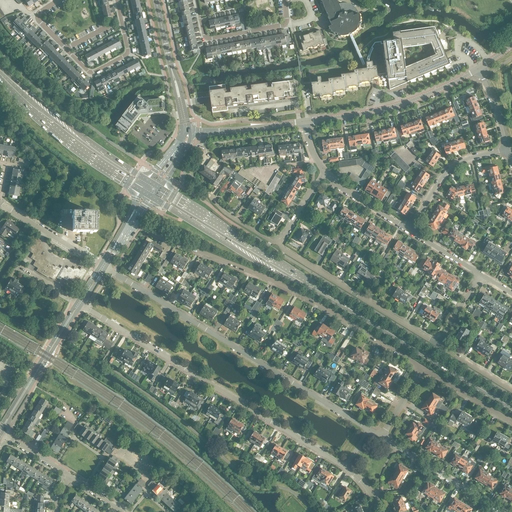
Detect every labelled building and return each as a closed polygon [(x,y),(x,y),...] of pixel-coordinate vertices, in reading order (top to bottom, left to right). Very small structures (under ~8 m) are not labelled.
[(338,5),(336,0),(320,0),(321,1),(323,1),(325,6),(324,7),(327,14),(328,13),(331,19),(329,20),(332,26),(329,27),(330,30),(332,32),(334,34),(335,32),(338,33),(337,35),(338,33),(341,34),(340,36),(343,36),(346,36),(349,35),(349,34),(350,33),(352,34),(354,33),(356,31),(358,28),(357,28),(358,25),(360,26),(360,25),(358,25),(359,22),(361,23),(361,20),(360,17),(359,14),(356,15),(355,13),(357,12),(356,9),(353,7),(351,5),(348,4),(345,3),(342,4),(338,5)] [(181,13),(189,11),(189,8),(194,7),(193,5),(188,6),(180,8),(178,8),(179,13),(181,13)] [(114,10),(110,11),(103,13),(104,19),(111,17),(110,14),(115,12),(114,10)] [(233,16),(236,26),(236,28),(241,27),(238,15),(235,15),(235,11),(232,11),(233,16)] [(236,26),(233,16),(231,16),(230,12),(228,12),(228,17),(231,28),(236,26)] [(231,28),(228,17),(226,17),(225,13),(223,14),(224,18),(226,26),(226,29),(231,28)] [(22,22),(23,21),(25,19),(24,17),(20,21),(17,18),(12,23),(15,25),(12,28),(14,30),(17,27),(22,22)] [(22,22),(17,27),(21,31),(26,27),(22,22)] [(30,31),(26,27),(21,31),(26,36),(30,31)] [(369,53),(366,63),(372,62),(378,75),(388,73),(390,90),(450,65),(435,28),(393,33),(394,41),(391,42),(391,43),(381,44),(381,42),(375,43),(374,44),(372,47),(369,53)] [(281,30),(279,30),(279,35),(281,43),(286,43),(286,44),(289,43),(288,36),(285,37),(285,34),(282,35),(281,30)] [(316,33),(313,34),(317,46),(320,45),(320,46),(324,45),(324,46),(328,45),(325,38),(323,39),(320,30),(316,32),(316,33)] [(30,31),(26,36),(30,40),(35,35),(30,31)] [(37,38),(35,35),(30,40),(34,45),(39,40),(40,38),(43,36),(45,33),(43,31),(40,34),(41,35),(37,38)] [(306,35),(310,48),(313,47),(313,48),(317,47),(317,46),(313,34),(313,32),(309,34),(309,35),(306,36),(306,35)] [(257,39),(256,34),(254,35),(255,39),(255,40),(257,48),(257,51),(262,50),(261,47),(260,39),(257,39)] [(310,48),(306,35),(306,36),(303,37),(303,35),(299,37),(303,51),(307,50),(307,49),(310,48)] [(117,39),(111,42),(115,48),(120,45),(117,39)] [(43,44),(39,40),(34,45),(39,49),(41,47),(40,47),(43,44)] [(43,53),(45,51),(50,46),(46,41),(43,44),(40,47),(41,47),(39,49),(43,53)] [(115,48),(111,42),(106,45),(109,51),(115,48)] [(200,50),(198,49),(197,47),(202,46),(202,44),(197,45),(189,47),(190,52),(197,50),(197,51),(196,53),(198,54),(200,50)] [(109,51),(106,45),(101,48),(104,54),(109,51)] [(50,46),(45,51),(49,56),(55,50),(50,46)] [(101,48),(95,50),(99,57),(104,54),(101,48)] [(55,50),(49,56),(53,60),(59,55),(55,50)] [(99,57),(95,50),(90,53),(93,60),(99,57)] [(63,51),(61,53),(59,55),(53,60),(51,62),(56,66),(58,65),(63,59),(61,56),(64,53),(63,51)] [(93,60),(90,53),(84,56),(88,63),(93,60)] [(69,62),(71,60),(69,58),(66,62),(63,59),(58,65),(62,69),(68,63),(69,62)] [(131,63),(130,61),(128,59),(126,60),(129,64),(125,66),(129,72),(134,69),(131,63)] [(136,60),(131,63),(134,69),(139,66),(136,60)] [(377,77),(377,74),(378,75),(372,62),(366,63),(367,68),(365,69),(354,70),(354,73),(341,75),(342,78),(329,79),(329,82),(321,83),(321,77),(317,78),(318,82),(312,83),(313,95),(317,94),(319,93),(320,96),(323,96),(331,95),(331,94),(334,94),(333,91),(335,91),(336,92),(344,90),(346,89),(346,87),(348,86),(348,87),(356,86),(356,85),(359,85),(358,82),(361,82),(368,81),(371,80),(370,76),(372,76),(373,78),(377,77)] [(72,68),(68,63),(62,69),(66,73),(72,68)] [(123,75),(129,72),(125,66),(120,69),(123,75)] [(72,68),(66,73),(70,78),(76,72),(72,68)] [(78,74),(81,70),(80,69),(78,70),(76,72),(70,78),(75,82),(81,76),(78,74)] [(123,75),(120,69),(115,71),(118,77),(123,75)] [(115,71),(110,74),(113,80),(118,77),(115,71)] [(110,74),(104,77),(108,83),(113,80),(110,74)] [(78,88),(79,86),(88,77),(87,76),(83,79),(81,76),(75,82),(73,83),(78,88)] [(88,77),(79,86),(84,91),(89,85),(87,82),(90,79),(88,77)] [(108,83),(104,77),(99,80),(102,86),(108,83)] [(102,86),(99,80),(94,83),(97,89),(102,86)] [(209,87),(213,113),(228,111),(228,107),(233,107),(233,105),(237,104),(240,103),(240,104),(248,104),(248,105),(254,104),(254,103),(269,101),(269,102),(275,101),(275,99),(279,98),(279,100),(297,97),(295,80),(226,89),(225,85),(209,87)] [(467,107),(468,107),(468,106),(476,103),(474,97),(471,94),(466,96),(465,100),(467,104),(466,104),(467,107)] [(134,103),(115,126),(117,127),(116,129),(120,131),(121,130),(127,135),(131,131),(129,130),(139,118),(143,117),(144,115),(144,114),(164,112),(163,110),(165,110),(164,104),(163,104),(162,99),(149,101),(147,103),(139,97),(136,100),(134,103)] [(479,109),(476,103),(468,106),(468,107),(469,110),(468,110),(470,113),(471,113),(470,112),(479,109)] [(454,117),(451,108),(444,111),(448,120),(449,120),(448,119),(452,117),(452,118),(454,117),(457,125),(455,126),(456,128),(461,125),(457,115),(454,117)] [(481,115),(479,109),(470,112),(471,113),(472,115),(471,116),(472,119),(481,115)] [(446,121),(448,120),(444,111),(438,113),(442,121),(445,120),(446,121)] [(442,121),(438,113),(432,116),(436,124),(439,122),(440,123),(442,122),(442,121)] [(436,124),(432,116),(426,118),(429,127),(433,125),(433,126),(436,125),(436,124)] [(414,122),(417,133),(424,131),(423,130),(420,120),(414,122)] [(407,124),(410,134),(411,135),(417,133),(414,122),(407,124)] [(485,129),(483,122),(472,126),(473,129),(476,128),(477,131),(476,132),(485,129)] [(408,135),(410,134),(407,124),(401,126),(402,130),(398,131),(400,136),(404,135),(407,134),(408,135)] [(389,139),(389,138),(393,137),(393,139),(396,138),(396,140),(400,139),(398,132),(395,133),(394,128),(387,130),(389,139)] [(478,138),(487,135),(485,129),(476,132),(477,135),(478,134),(479,137),(478,138)] [(390,141),(389,138),(389,139),(387,130),(381,131),(383,140),(383,141),(384,142),(390,141)] [(383,140),(381,131),(374,133),(376,142),(380,141),(381,142),(383,141),(383,140)] [(362,135),(363,145),(363,144),(367,143),(367,144),(370,144),(368,134),(362,135)] [(360,146),(363,145),(362,135),(355,136),(356,146),(357,146),(357,145),(360,145),(360,146)] [(487,135),(478,138),(479,141),(480,141),(481,144),(484,143),(485,146),(490,145),(489,141),(487,135)] [(356,146),(355,136),(348,137),(350,146),(350,150),(357,149),(356,146)] [(459,150),(466,148),(463,139),(462,137),(460,138),(460,140),(457,141),(459,150)] [(337,148),(341,147),(341,149),(344,148),(342,138),(336,139),(337,148)] [(453,152),(459,150),(457,141),(456,138),(449,140),(450,143),(453,152)] [(323,153),(330,152),(330,150),(330,149),(329,140),(317,142),(318,148),(322,147),(323,153)] [(446,154),(453,152),(450,143),(444,144),(446,154)] [(304,161),(303,153),(302,153),(301,149),(300,149),(300,144),(292,145),(294,154),(298,154),(299,162),(304,161)] [(264,146),(266,155),(273,154),(272,145),(264,146)] [(294,154),(292,145),(285,146),(286,155),(294,154)] [(9,147),(3,146),(1,156),(7,157),(9,147)] [(251,156),(258,155),(257,146),(250,147),(251,156)] [(258,155),(266,155),(264,146),(257,146),(258,155)] [(286,155),(285,146),(278,146),(279,156),(286,155)] [(16,148),(9,147),(7,157),(14,158),(16,148)] [(244,157),(251,156),(250,147),(243,148),(244,157)] [(243,148),(236,149),(237,158),(237,161),(244,160),(244,157),(243,148)] [(230,159),(237,158),(236,149),(229,150),(229,154),(230,159)] [(220,163),(222,160),(230,159),(229,154),(229,150),(221,151),(222,158),(221,158),(219,162),(220,163)] [(429,156),(437,161),(440,156),(432,150),(429,156)] [(433,167),(437,161),(429,156),(425,162),(433,167)] [(212,181),(215,176),(216,175),(208,168),(208,167),(204,164),(201,168),(202,168),(199,173),(204,176),(212,181)] [(367,170),(372,173),(375,168),(370,164),(367,170)] [(216,175),(215,176),(212,181),(211,183),(217,187),(223,178),(222,177),(224,174),(230,177),(230,176),(232,174),(234,171),(224,165),(217,175),(216,175)] [(494,167),(494,165),(481,168),(482,173),(487,171),(487,172),(488,172),(490,177),(498,174),(499,174),(498,169),(497,169),(497,167),(494,167)] [(303,175),(302,168),(296,169),(293,170),(293,172),(293,173),(296,173),(297,176),(295,180),(301,184),(302,183),(306,183),(305,176),(305,175),(303,175)] [(11,175),(22,177),(22,176),(23,171),(12,169),(11,175)] [(241,185),(244,181),(243,180),(244,179),(234,171),(232,174),(235,176),(234,178),(236,179),(229,189),(234,193),(241,185)] [(426,181),(429,176),(430,175),(422,171),(418,176),(426,181)] [(500,181),(498,174),(490,177),(489,177),(489,180),(491,180),(491,183),(500,181)] [(10,182),(21,184),(22,177),(11,175),(11,176),(10,182)] [(415,182),(423,187),(426,181),(418,176),(415,182)] [(298,189),(301,184),(295,180),(291,185),(298,189)] [(370,195),(377,184),(371,180),(366,189),(367,190),(366,192),(369,193),(370,194),(370,195)] [(223,193),(230,183),(227,181),(220,191),(223,193)] [(492,189),(502,187),(500,181),(491,183),(490,183),(490,184),(490,186),(489,187),(490,190),(492,189)] [(9,188),(20,190),(21,184),(10,182),(9,188)] [(419,193),(423,187),(415,182),(411,188),(419,193)] [(267,189),(272,193),(275,187),(270,184),(268,187),(267,189)] [(375,198),(382,187),(377,184),(370,195),(371,193),(373,194),(372,195),(374,197),(374,196),(376,197),(375,198)] [(462,187),(464,196),(464,197),(471,195),(471,197),(476,196),(474,184),(462,187)] [(241,185),(234,193),(239,197),(240,195),(243,196),(245,193),(248,195),(249,195),(250,195),(252,191),(253,190),(252,190),(253,190),(249,187),(248,190),(241,185)] [(288,190),(295,195),(298,189),(291,185),(288,190)] [(382,187),(375,198),(376,198),(377,196),(378,197),(377,199),(379,200),(380,199),(381,201),(384,196),(387,198),(392,190),(389,188),(387,191),(382,187)] [(454,189),(451,187),(446,195),(453,199),(454,199),(454,198),(458,197),(458,199),(458,196),(456,189),(454,189)] [(456,189),(458,196),(458,199),(462,198),(461,197),(464,196),(462,187),(456,189)] [(502,189),(502,187),(492,189),(493,192),(494,192),(495,196),(496,198),(497,198),(499,194),(503,193),(504,193),(505,191),(504,190),(503,189),(502,189)] [(19,196),(20,190),(9,188),(8,195),(19,196)] [(295,195),(288,190),(286,193),(284,192),(282,194),(292,200),(295,195)] [(404,199),(412,203),(416,198),(408,193),(404,199)] [(292,200),(282,194),(280,197),(283,199),(281,201),(288,205),(292,200)] [(325,206),(330,199),(321,194),(314,206),(318,208),(321,204),(325,206)] [(255,212),(259,204),(256,202),(257,200),(254,199),(248,208),(255,212)] [(409,209),(412,203),(404,199),(401,204),(409,209)] [(333,212),(338,204),(334,202),(329,209),(333,212)] [(397,202),(396,204),(394,208),(405,215),(409,209),(401,204),(397,202)] [(439,206),(435,212),(444,218),(446,214),(445,213),(449,206),(444,203),(441,208),(439,206)] [(259,204),(255,212),(261,216),(265,208),(259,204)] [(508,220),(511,212),(511,210),(508,207),(502,216),(508,220)] [(349,211),(344,208),(339,216),(341,218),(340,220),(343,222),(345,219),(349,211)] [(281,217),(283,214),(274,209),(271,214),(274,216),(271,222),(277,226),(282,218),(281,217)] [(350,222),(354,214),(349,211),(345,219),(348,221),(347,222),(349,223),(350,222)] [(96,214),(89,214),(86,214),(86,212),(82,212),(82,213),(73,213),(72,232),(95,232),(96,214)] [(440,224),(444,218),(435,212),(431,218),(440,224)] [(354,226),(360,218),(354,214),(350,222),(353,224),(353,225),(354,226)] [(360,218),(354,226),(355,226),(354,228),(359,231),(365,221),(360,218)] [(440,224),(431,218),(428,224),(427,226),(430,228),(431,227),(435,229),(438,225),(439,226),(440,224)] [(14,237),(19,230),(12,225),(13,225),(7,221),(2,228),(2,229),(0,231),(0,234),(4,237),(7,232),(14,237)] [(370,224),(364,234),(370,237),(371,235),(376,228),(374,226),(374,225),(371,224),(371,225),(370,224)] [(296,237),(295,239),(302,243),(305,237),(310,240),(314,234),(309,231),(308,233),(301,228),(296,237)] [(381,231),(376,228),(371,235),(375,237),(374,238),(376,239),(381,231)] [(447,229),(444,234),(449,237),(448,237),(454,241),(459,233),(459,232),(456,230),(456,231),(453,230),(452,232),(447,229)] [(380,244),(381,243),(386,234),(381,231),(376,239),(375,241),(380,244)] [(461,235),(459,233),(454,241),(459,244),(464,236),(465,235),(462,234),(461,235)] [(385,248),(386,246),(392,237),(386,234),(381,243),(380,244),(385,248)] [(467,238),(464,236),(459,244),(461,245),(461,247),(464,249),(470,239),(467,237),(467,238)] [(472,240),(473,238),(471,237),(470,239),(464,249),(466,250),(467,249),(470,251),(471,250),(473,251),(474,249),(473,247),(475,243),(472,241),(473,240),(472,240)] [(142,246),(150,252),(153,248),(161,253),(163,249),(153,242),(153,241),(148,238),(147,241),(146,241),(142,246)] [(493,242),(486,238),(483,243),(487,246),(484,251),(486,253),(485,254),(489,256),(495,245),(492,243),(493,242)] [(322,255),(328,245),(321,241),(314,251),(322,255)] [(397,255),(398,253),(399,252),(403,245),(398,241),(393,249),(397,251),(395,253),(397,255)] [(403,245),(399,252),(402,254),(401,255),(403,256),(404,255),(409,248),(403,245)] [(501,248),(496,245),(495,245),(489,256),(494,260),(500,250),(501,248)] [(147,257),(150,252),(142,246),(139,252),(147,257)] [(409,260),(414,251),(409,248),(404,255),(407,257),(407,258),(409,260)] [(337,264),(343,254),(337,250),(330,260),(337,264)] [(506,254),(500,250),(494,260),(497,261),(496,262),(502,265),(503,262),(502,261),(506,254)] [(414,251),(409,260),(409,259),(413,261),(412,262),(414,263),(419,255),(414,251)] [(143,263),(147,257),(139,252),(135,258),(143,263)] [(182,258),(176,254),(175,256),(173,255),(169,261),(174,264),(175,263),(178,265),(182,258)] [(343,254),(337,264),(337,265),(343,269),(349,259),(343,255),(343,254)] [(140,269),(143,263),(135,258),(131,264),(140,269)] [(184,259),(182,258),(178,265),(184,268),(189,260),(185,258),(184,259)] [(428,273),(435,262),(434,262),(428,258),(426,262),(423,260),(420,266),(423,268),(422,269),(428,272),(427,273),(428,273)] [(362,281),(368,271),(370,268),(361,262),(355,272),(356,272),(357,273),(355,276),(362,281)] [(432,278),(440,265),(435,262),(428,273),(431,275),(430,276),(432,278)] [(136,275),(140,269),(131,264),(128,270),(136,275)] [(201,264),(196,272),(195,273),(201,277),(203,275),(207,268),(201,264)] [(440,265),(432,278),(433,277),(438,280),(444,272),(440,270),(441,269),(439,268),(440,265)] [(207,268),(203,275),(208,278),(213,270),(210,268),(209,269),(207,268)] [(373,274),(368,271),(362,281),(367,284),(369,280),(374,284),(375,283),(378,285),(382,279),(378,277),(379,276),(373,273),(373,274)] [(444,272),(438,280),(439,280),(437,283),(440,284),(441,282),(444,284),(450,275),(444,272)] [(227,284),(231,277),(225,273),(220,282),(223,284),(224,282),(227,284)] [(401,274),(399,273),(393,278),(397,281),(401,274)] [(456,279),(450,275),(443,286),(452,292),(458,282),(455,280),(456,279)] [(231,277),(227,284),(232,288),(237,279),(234,277),(233,278),(231,277)] [(11,293),(16,284),(17,281),(11,278),(4,290),(6,291),(7,290),(11,293)] [(162,291),(167,282),(161,278),(156,287),(162,291)] [(167,282),(162,291),(168,294),(173,286),(167,282)] [(251,294),(255,286),(249,282),(244,291),(247,293),(247,292),(251,294)] [(16,284),(11,293),(13,294),(14,293),(19,296),(21,293),(19,291),(22,287),(16,284)] [(255,286),(251,294),(257,298),(262,289),(258,286),(258,287),(255,286)] [(422,298),(427,288),(424,286),(418,295),(422,298)] [(399,300),(404,292),(398,288),(393,296),(399,300)] [(184,304),(189,296),(190,294),(184,290),(178,301),(184,304)] [(412,297),(404,292),(399,300),(405,304),(407,300),(408,301),(410,299),(411,300),(412,297)] [(273,306),(278,297),(273,294),(267,302),(273,306)] [(490,298),(485,295),(482,299),(481,298),(479,301),(480,302),(479,303),(485,307),(490,298)] [(189,296),(184,304),(190,308),(195,299),(189,296)] [(284,301),(278,297),(273,306),(279,309),(284,301)] [(491,310),(493,306),(496,302),(490,298),(485,307),(491,310)] [(231,301),(227,307),(225,311),(228,313),(234,304),(231,301)] [(253,312),(259,303),(256,301),(253,305),(250,310),(251,311),(253,312)] [(497,314),(500,309),(502,305),(496,302),(493,306),(491,310),(497,314)] [(206,317),(212,307),(206,303),(200,314),(206,317)] [(259,303),(253,312),(254,313),(256,314),(262,305),(259,303)] [(427,307),(424,305),(422,309),(425,311),(424,311),(421,310),(419,313),(423,315),(422,316),(422,317),(423,318),(425,317),(426,317),(428,318),(433,310),(427,307)] [(502,305),(500,309),(497,314),(497,313),(500,315),(500,316),(503,317),(508,309),(502,305)] [(212,307),(206,317),(212,321),(218,311),(212,307)] [(296,319),(301,311),(295,307),(290,315),(296,319)] [(433,310),(428,318),(434,322),(434,321),(437,323),(439,320),(438,319),(441,315),(439,314),(438,313),(439,313),(439,311),(434,308),(433,310)] [(301,311),(296,319),(302,323),(307,314),(301,311)] [(254,313),(251,319),(250,321),(253,323),(258,315),(256,314),(254,313)] [(230,328),(235,320),(229,316),(224,325),(230,328)] [(481,328),(484,323),(481,321),(481,322),(477,320),(471,317),(469,320),(479,326),(478,327),(481,328)] [(235,320),(230,328),(236,332),(241,323),(235,320)] [(90,334),(95,327),(88,322),(85,321),(82,325),(84,327),(84,328),(83,329),(90,334)] [(323,336),(328,328),(322,324),(318,331),(315,329),(312,335),(314,336),(315,335),(316,336),(317,334),(320,335),(320,334),(323,336)] [(254,326),(251,332),(249,331),(247,334),(254,339),(260,330),(254,326)] [(97,339),(102,331),(95,327),(90,334),(98,338),(97,339)] [(468,338),(471,333),(469,332),(463,327),(456,338),(458,338),(457,339),(461,342),(462,341),(463,342),(466,337),(468,338)] [(334,332),(328,328),(323,336),(326,338),(326,339),(328,341),(327,343),(331,345),(333,341),(330,339),(333,334),(334,334),(335,333),(334,332)] [(104,346),(107,341),(105,339),(108,334),(106,333),(106,332),(103,330),(103,331),(102,331),(97,339),(103,343),(101,345),(104,346)] [(265,334),(260,330),(254,339),(260,342),(265,334)] [(481,353),(486,345),(483,343),(484,341),(481,339),(475,349),(478,351),(477,351),(481,353)] [(276,352),(281,344),(276,340),(270,348),(276,352)] [(281,344),(276,352),(282,355),(283,356),(284,356),(286,356),(287,354),(286,353),(285,352),(285,351),(287,347),(281,344)] [(489,347),(486,345),(481,353),(485,356),(485,355),(488,357),(492,350),(495,351),(497,347),(496,347),(495,346),(493,344),(492,344),(491,345),(489,347)] [(354,351),(350,358),(354,360),(355,357),(358,359),(363,351),(361,350),(356,348),(355,348),(354,348),(354,349),(353,349),(353,350),(353,351),(354,351)] [(130,354),(124,350),(122,354),(120,353),(118,357),(123,360),(122,361),(125,363),(126,362),(125,362),(130,354)] [(363,351),(358,359),(357,359),(366,364),(369,359),(366,358),(369,353),(363,350),(363,351)] [(125,362),(126,362),(129,364),(128,365),(131,367),(138,355),(131,352),(130,354),(125,362)] [(504,367),(509,359),(505,357),(508,353),(505,352),(504,353),(498,363),(500,365),(504,367)] [(298,365),(303,357),(297,353),(292,362),(298,365)] [(303,357),(298,365),(304,369),(309,360),(303,357)] [(149,374),(154,365),(149,362),(148,362),(143,370),(149,374)] [(376,364),(373,369),(379,373),(382,368),(376,364)] [(154,365),(149,374),(152,376),(149,380),(152,381),(160,368),(154,365)] [(325,370),(323,369),(319,367),(314,375),(320,379),(325,370)] [(384,372),(382,375),(392,381),(395,377),(396,378),(399,373),(396,372),(396,371),(396,370),(394,368),(393,369),(392,370),(389,367),(386,373),(384,372)] [(331,374),(325,370),(320,379),(326,382),(331,374)] [(382,375),(379,379),(381,380),(379,383),(388,388),(392,381),(382,375)] [(168,391),(173,381),(169,378),(168,379),(166,378),(162,383),(164,384),(162,387),(168,391)] [(363,380),(360,385),(366,389),(369,383),(363,380)] [(173,381),(168,391),(174,394),(179,386),(178,385),(179,385),(173,381)] [(339,396),(345,387),(343,386),(345,383),(341,381),(333,393),(339,396)] [(351,392),(351,391),(345,387),(339,396),(348,401),(351,396),(349,395),(350,393),(350,392),(351,392)] [(189,393),(186,391),(184,396),(186,397),(184,401),(190,404),(195,395),(190,392),(189,393)] [(368,400),(369,398),(365,396),(366,395),(362,392),(359,397),(355,404),(359,406),(359,407),(359,408),(361,410),(362,409),(362,408),(363,409),(363,408),(368,400)] [(426,402),(434,407),(440,398),(432,394),(430,398),(429,398),(426,402)] [(195,395),(190,404),(196,408),(201,399),(195,395)] [(41,398),(38,404),(45,408),(48,402),(41,398)] [(368,400),(363,408),(367,411),(368,410),(372,413),(377,406),(368,400)] [(436,408),(434,407),(426,402),(422,409),(431,414),(432,412),(434,412),(436,408)] [(34,409),(41,413),(45,408),(38,404),(34,409)] [(217,409),(211,405),(206,414),(212,418),(217,409)] [(449,408),(443,405),(440,409),(443,411),(442,412),(446,414),(449,408)] [(38,419),(41,413),(34,409),(31,415),(38,419)] [(217,409),(212,418),(217,421),(223,412),(217,409)] [(465,413),(462,412),(460,415),(459,415),(458,416),(453,413),(449,421),(450,421),(454,423),(454,424),(455,424),(456,422),(458,423),(459,421),(463,424),(468,415),(465,413)] [(31,415),(28,420),(35,424),(38,419),(31,415)] [(468,415),(463,424),(466,426),(466,427),(468,428),(467,430),(471,432),(474,426),(471,424),(474,419),(471,417),(468,415)] [(233,418),(228,426),(226,429),(232,433),(233,431),(239,422),(233,418)] [(35,424),(28,420),(24,426),(31,430),(35,424)] [(422,431),(423,428),(424,427),(422,425),(414,421),(410,428),(419,434),(420,431),(422,431)] [(244,425),(239,422),(233,431),(239,434),(242,430),(244,431),(246,427),(244,426),(244,425)] [(67,428),(69,426),(66,424),(63,428),(59,434),(66,438),(70,432),(69,432),(70,429),(67,428)] [(78,429),(77,431),(79,432),(79,434),(84,437),(90,428),(85,425),(83,427),(78,424),(76,425),(80,428),(78,429)] [(24,426),(21,431),(28,435),(31,430),(24,426)] [(89,441),(93,434),(95,432),(90,428),(84,437),(89,441)] [(408,437),(413,440),(413,439),(416,441),(418,437),(417,436),(419,434),(410,428),(406,435),(408,437)] [(255,444),(260,435),(254,432),(249,440),(255,444)] [(498,444),(503,435),(500,433),(500,434),(496,432),(494,438),(490,436),(487,441),(491,443),(492,442),(494,443),(495,442),(498,444)] [(63,443),(66,438),(59,434),(56,439),(63,443)] [(94,445),(99,438),(93,434),(89,441),(94,445)] [(266,444),(268,441),(266,439),(260,435),(255,444),(254,446),(256,447),(257,446),(261,448),(263,443),(266,444)] [(503,435),(498,444),(502,446),(501,447),(504,448),(503,450),(507,452),(510,446),(506,444),(509,439),(506,437),(507,437),(503,435)] [(99,448),(104,441),(99,438),(94,445),(99,448)] [(56,439),(53,444),(60,448),(63,443),(56,439)] [(105,451),(108,446),(111,442),(106,439),(104,441),(99,448),(104,452),(104,451),(105,451)] [(431,451),(437,442),(432,439),(426,448),(428,449),(427,450),(430,452),(431,451)] [(60,448),(53,444),(50,442),(47,447),(50,449),(57,453),(60,448)] [(437,455),(442,447),(439,445),(439,443),(437,442),(431,451),(437,455)] [(277,457),(282,448),(276,445),(273,444),(271,448),(273,450),(271,454),(277,457)] [(442,447),(437,455),(438,455),(437,456),(440,458),(441,457),(443,458),(449,449),(446,447),(445,449),(442,447)] [(287,458),(289,454),(288,452),(282,448),(277,457),(282,461),(285,457),(287,458)] [(301,467),(306,459),(306,458),(300,454),(292,467),(295,469),(297,465),(301,467)] [(462,457),(461,457),(456,454),(450,463),(456,466),(462,457)] [(12,465),(16,458),(10,455),(6,462),(4,466),(7,467),(9,463),(12,465)] [(462,470),(467,462),(463,460),(464,459),(465,456),(463,455),(461,457),(462,457),(456,466),(462,470)] [(15,471),(17,468),(21,461),(16,458),(12,465),(10,468),(15,471)] [(111,459),(110,458),(106,463),(113,468),(116,463),(117,464),(120,460),(118,459),(117,458),(115,461),(113,460),(111,459)] [(306,459),(301,467),(306,470),(308,468),(310,469),(314,464),(311,462),(306,459)] [(26,464),(21,461),(17,468),(22,471),(26,464)] [(467,462),(462,470),(468,473),(473,464),(470,463),(469,464),(467,462)] [(110,473),(113,468),(106,463),(103,468),(110,473)] [(26,464),(22,471),(21,473),(26,476),(27,474),(32,467),(26,464)] [(394,473),(403,479),(408,469),(400,464),(397,470),(396,469),(394,473)] [(37,471),(32,467),(27,474),(33,478),(37,471)] [(106,478),(110,473),(103,468),(99,473),(106,478)] [(321,469),(319,468),(313,478),(321,483),(322,481),(327,472),(322,469),(321,469)] [(481,481),(485,474),(486,472),(481,469),(475,478),(481,481)] [(38,481),(42,474),(37,471),(33,478),(38,481)] [(334,476),(327,472),(322,481),(328,485),(333,477),(333,478),(334,476)] [(487,485),(492,478),(488,475),(489,474),(486,472),(485,474),(481,481),(487,485)] [(103,483),(106,478),(99,473),(96,479),(103,483)] [(403,479),(394,473),(391,477),(392,478),(389,483),(397,488),(403,479)] [(42,474),(38,481),(37,482),(43,485),(43,484),(47,477),(42,474)] [(47,489),(49,487),(53,480),(47,477),(43,484),(43,485),(42,486),(47,489)] [(492,478),(487,485),(492,489),(493,487),(495,488),(496,485),(495,484),(498,480),(495,478),(494,479),(492,478)] [(141,485),(139,484),(142,480),(140,479),(138,482),(136,484),(132,489),(138,494),(142,489),(141,488),(143,486),(141,485)] [(157,485),(153,481),(152,480),(150,482),(153,484),(152,486),(150,488),(152,490),(151,491),(156,495),(162,489),(164,487),(159,482),(157,485)] [(303,488),(306,483),(301,480),(298,485),(303,488)] [(505,497),(510,489),(507,487),(509,485),(506,484),(504,482),(502,486),(504,487),(500,493),(505,497)] [(429,495),(434,487),(434,486),(430,484),(430,485),(428,483),(422,493),(425,495),(426,493),(429,495)] [(349,495),(350,494),(351,494),(352,494),(352,493),(352,492),(352,491),(344,486),(343,488),(344,488),(339,496),(346,500),(349,495)] [(423,488),(419,486),(413,496),(416,498),(423,488)] [(434,487),(429,495),(428,497),(430,499),(431,497),(434,498),(434,499),(439,490),(434,487)] [(128,494),(134,499),(138,494),(132,489),(128,494)] [(166,493),(165,492),(162,489),(156,495),(161,499),(166,493)] [(13,494),(13,491),(5,490),(5,493),(0,493),(0,496),(0,499),(9,500),(9,494),(13,494)] [(434,499),(434,498),(433,500),(436,502),(437,500),(440,502),(445,494),(439,490),(434,499)] [(165,503),(173,495),(168,491),(166,493),(161,499),(165,503)] [(130,504),(134,499),(128,494),(124,499),(130,504)] [(76,505),(81,499),(76,495),(71,502),(69,505),(71,507),(74,504),(76,505)] [(170,508),(175,502),(172,498),(174,496),(173,495),(165,503),(170,508)] [(396,507),(405,503),(404,501),(403,501),(401,498),(397,499),(396,497),(392,499),(395,506),(396,507)] [(455,510),(460,502),(454,498),(448,509),(450,511),(451,509),(454,511),(455,510)] [(9,500),(0,499),(0,505),(4,506),(3,509),(4,510),(4,511),(21,511),(22,510),(10,509),(10,507),(8,507),(9,500)] [(35,509),(43,509),(44,503),(43,503),(43,500),(37,499),(36,503),(35,509)] [(81,499),(76,505),(81,509),(86,502),(81,499)] [(178,511),(179,511),(183,511),(184,511),(180,506),(181,504),(181,503),(180,503),(177,501),(176,502),(175,502),(170,508),(174,511),(175,511),(176,511),(178,511)] [(86,511),(91,506),(86,502),(81,509),(85,511),(86,511)] [(455,510),(454,511),(456,511),(457,511),(458,511),(459,511),(461,511),(466,506),(460,502),(455,510)] [(407,507),(405,503),(396,507),(395,506),(393,507),(395,511),(407,511),(406,508),(407,507)]
